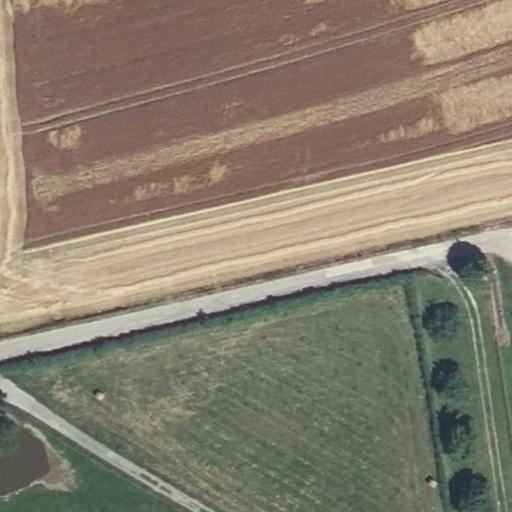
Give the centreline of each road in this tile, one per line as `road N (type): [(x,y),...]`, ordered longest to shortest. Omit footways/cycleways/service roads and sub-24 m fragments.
road 1 (track): [(0,352),(511,239)]
road 2 (unknown): [(202,511),(0,377)]
